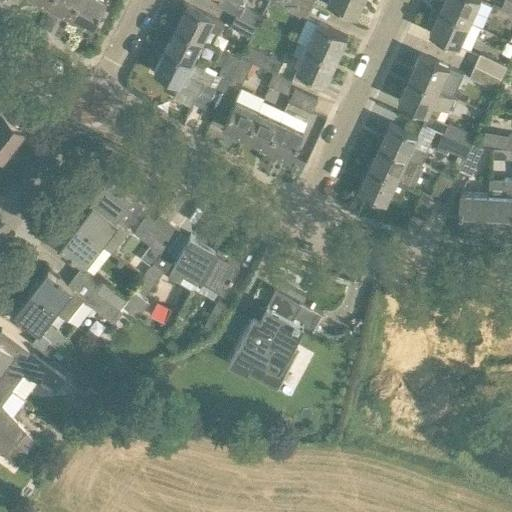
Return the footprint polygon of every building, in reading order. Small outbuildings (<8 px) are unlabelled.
[(50,0),(48,6),(69,16),(77,0),(50,0)] [(105,0),(77,0),(69,16),(91,28),(98,14),(99,14),(106,0),(105,0)] [(235,15),(239,17),(255,25),(261,14),(244,5),(239,2),(240,0),(219,0),(217,5),(235,15)] [(306,18),(311,6),(297,0),(269,0),(269,1),(306,18)] [(323,0),(341,8),(341,7),(356,14),(363,0),(323,0)] [(442,0),(439,8),(470,22),(479,0),(442,0)] [(511,0),(504,0),(500,9),(511,14),(511,0)] [(175,26),(202,40),(208,29),(218,34),(224,24),(213,18),(214,18),(186,4),(175,26)] [(470,22),(439,8),(428,31),(443,38),(443,39),(459,46),(470,22)] [(235,15),(230,26),(250,35),(255,25),(239,17),(235,15)] [(316,21),(305,45),(336,59),(347,36),(331,28),(332,28),(316,21)] [(215,73),(192,61),(202,40),(175,26),(164,48),(215,73)] [(511,45),(505,42),(500,53),(508,57),(511,49),(511,45)] [(253,62),(274,72),(277,73),(282,61),(245,44),(239,56),(253,62)] [(325,82),(336,59),(305,45),(294,69),(309,76),(310,75),(325,82)] [(165,76),(173,80),(198,92),(192,102),(204,108),(215,87),(210,84),(215,73),(164,48),(153,70),(165,76)] [(223,66),(212,85),(222,90),(226,82),(238,58),(221,49),(215,62),(223,66)] [(418,53),(407,77),(454,98),(455,97),(439,90),(450,66),(434,59),(433,60),(418,53)] [(474,66),(500,78),(506,65),(480,53),(474,66)] [(226,82),(239,88),(253,62),(239,56),(238,58),(226,82)] [(474,66),(469,77),(495,89),(500,78),(474,66)] [(268,84),(288,94),(292,80),(277,73),(274,72),(268,84)] [(449,110),(454,98),(407,77),(397,100),(412,107),(412,108),(427,115),(433,103),(449,110)] [(312,112),(318,98),(295,88),(288,102),(312,112)] [(222,127),(245,137),(257,109),(234,99),(228,113),(229,113),(222,127)] [(266,147),(279,119),(257,109),(245,137),(266,147)] [(25,127),(3,110),(0,114),(0,155),(2,157),(25,127)] [(303,130),(279,119),(266,147),(289,158),(296,144),(303,130)] [(378,144),(421,163),(427,151),(413,144),(418,134),(403,127),(402,128),(388,121),(378,144)] [(475,134),(448,121),(443,134),(470,146),(471,142),(475,134)] [(443,134),(438,145),(464,157),(470,146),(443,134)] [(471,142),(470,146),(464,157),(459,170),(471,175),(483,147),(471,142)] [(367,166),(407,184),(417,162),(421,164),(421,163),(378,144),(367,166)] [(400,198),(407,184),(367,166),(357,189),(371,195),(371,196),(386,203),(391,193),(400,198)] [(430,194),(437,197),(445,200),(455,179),(440,172),(430,194)] [(92,203),(118,222),(125,228),(143,205),(106,177),(88,200),(92,203)] [(511,178),(489,178),(488,192),(487,192),(487,225),(511,226),(511,178)] [(437,197),(430,194),(422,190),(411,213),(427,220),(437,197)] [(487,225),(487,192),(460,191),(458,224),(487,225)] [(109,235),(118,222),(92,203),(75,224),(101,244),(111,252),(118,242),(109,235)] [(151,247),(174,225),(159,213),(140,238),(150,246),(151,247)] [(84,267),(101,244),(75,224),(58,247),(84,267)] [(140,258),(151,267),(153,265),(165,249),(179,229),(174,225),(151,247),(150,246),(140,258)] [(165,249),(153,265),(163,272),(180,282),(192,290),(196,284),(215,248),(190,234),(177,258),(165,249)] [(196,284),(200,277),(224,290),(239,261),(215,248),(196,284)] [(163,272),(153,265),(151,267),(135,288),(145,296),(163,272)] [(47,268),(30,291),(56,311),(67,320),(85,297),(47,268)] [(127,298),(112,286),(103,279),(95,290),(119,309),(127,298)] [(119,309),(95,290),(88,299),(97,306),(97,307),(115,320),(122,311),(119,309)] [(302,324),(291,319),(299,302),(275,290),(259,319),(253,316),(236,346),(284,373),(298,346),(293,343),(302,324)] [(31,341),(66,368),(73,359),(74,358),(60,347),(68,337),(48,322),(56,311),(30,291),(13,313),(38,332),(31,341)] [(148,301),(135,291),(123,307),(137,317),(148,301)] [(218,300),(203,327),(215,333),(229,306),(218,300)] [(0,379),(13,390),(24,375),(55,391),(66,377),(2,329),(0,332),(0,379)] [(171,354),(157,366),(164,375),(178,364),(171,354)] [(73,359),(66,368),(80,378),(83,374),(73,359)] [(0,431),(16,443),(26,430),(9,412),(2,404),(13,390),(0,379),(0,431)] [(93,407),(102,394),(89,385),(80,398),(93,407)] [(16,443),(27,451),(29,449),(35,454),(41,447),(34,442),(35,440),(26,430),(16,443)] [(17,464),(27,451),(16,443),(0,431),(0,452),(6,456),(17,464)]
